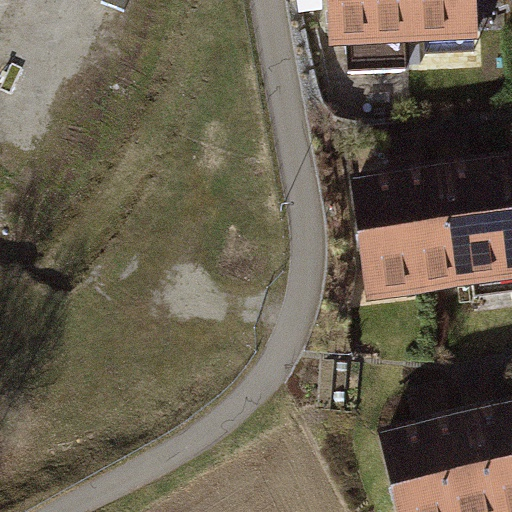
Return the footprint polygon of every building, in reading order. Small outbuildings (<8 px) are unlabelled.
[(401,0),(327,0),(329,55),(403,54),(401,0)] [(475,0),(401,0),(403,54),(477,52),(475,0)] [(442,173),(433,174),(446,297),(511,290),(511,165),(475,169),(470,125),(438,129),(442,173)] [(389,178),(353,182),(366,305),(446,297),(433,174),(424,175),(420,131),(385,134),(389,178)] [(468,419),(459,421),(475,511),(511,511),(511,410),(501,413),(493,369),(459,375),(468,419)] [(418,428),(380,435),(394,511),(475,511),(459,421),(450,422),(442,379),(409,385),(418,428)]
